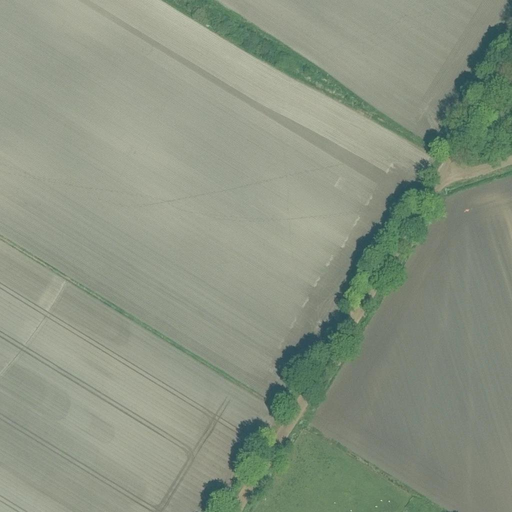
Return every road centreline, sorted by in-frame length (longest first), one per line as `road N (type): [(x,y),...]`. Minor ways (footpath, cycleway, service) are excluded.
road 1 (track): [(234,511),(446,169)]
road 2 (track): [(511,61),(446,169)]
road 3 (track): [(431,194),(492,190),(511,248)]
